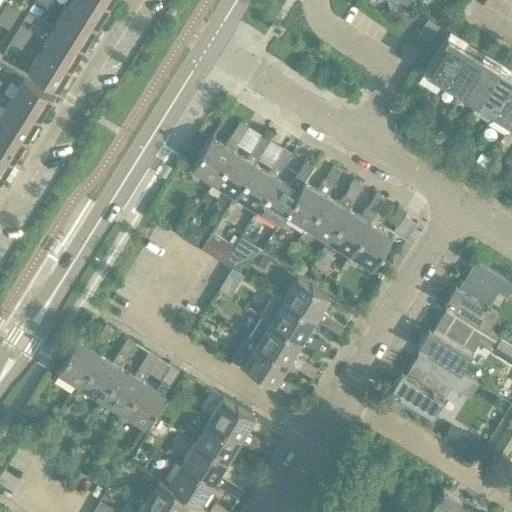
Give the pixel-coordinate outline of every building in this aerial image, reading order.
[(97,24),(110,3),(104,0),(71,0),(68,6),(97,24)] [(389,0),(407,11),(413,0),(389,0)] [(2,13),(12,19),(17,10),(7,4),(2,13)] [(84,45),(97,24),(68,6),(55,27),(84,45)] [(12,19),(2,13),(0,15),(0,24),(7,28),(12,19)] [(14,32),(26,39),(31,30),(20,23),(14,32)] [(71,66),(84,45),(55,27),(42,48),(71,66)] [(26,39),(14,32),(9,41),(20,48),(26,39)] [(444,80),(465,45),(447,34),(425,69),(444,80)] [(482,56),(465,45),(444,80),(461,91),(482,56)] [(57,88),(71,66),(42,48),(28,70),(57,88)] [(499,66),(482,56),(461,91),(477,101),(499,66)] [(477,101),(495,112),(511,83),(511,73),(499,66),(477,101)] [(24,77),(11,99),(39,117),(53,95),(24,77)] [(490,152),(501,134),(503,135),(511,122),(511,121),(511,83),(495,112),(486,125),(489,127),(478,145),(490,152)] [(0,120),(26,138),(39,117),(11,99),(0,115),(0,120)] [(191,166),(213,181),(233,148),(248,125),(240,119),(225,143),(211,134),(191,166)] [(0,150),(13,158),(26,138),(0,120),(0,150)] [(248,157),(233,148),(213,181),(235,194),(255,162),(256,162),(270,138),(262,133),(248,157)] [(268,170),(256,162),(255,162),(235,194),(257,208),(276,175),(292,152),(284,146),(268,170)] [(0,179),(13,158),(0,150),(0,179)] [(285,211),(305,179),(314,165),(305,160),(297,174),(296,174),(290,184),(276,175),(257,208),(279,222),(285,211)] [(318,188),(305,179),(285,211),(307,225),(327,193),(341,169),(333,164),(318,188)] [(307,225),(328,238),(348,206),(363,183),(355,178),(340,201),(327,193),(307,225)] [(328,238),(350,252),(370,220),(385,196),(377,191),(362,215),(348,206),(328,238)] [(398,205),(389,220),(397,225),(407,210),(398,205)] [(393,234),(370,220),(350,252),(372,266),(393,234)] [(189,223),(183,233),(196,242),(203,231),(189,223)] [(210,234),(202,248),(223,261),(233,245),(220,236),(218,239),(210,234)] [(267,240),(262,248),(271,253),(276,245),(267,240)] [(259,252),(254,261),(263,267),(269,258),(259,252)] [(444,301),(448,304),(487,327),(498,310),(490,305),(499,290),(508,295),(511,287),(511,281),(476,259),(459,286),(455,283),(444,301)] [(298,276),(284,299),(316,317),(339,332),(345,324),(321,309),(330,295),(298,276)] [(307,331),(316,317),(284,299),(273,292),(260,313),(302,339),(326,354),(331,346),(307,331)] [(429,326),(418,344),(422,347),(460,371),(471,353),(479,340),(492,348),(500,335),(487,327),(448,304),(433,329),(429,326)] [(294,353),(302,339),(260,313),(246,335),(288,362),(289,361),(312,376),(318,367),(294,353)] [(105,344),(114,328),(106,323),(96,339),(105,344)] [(280,375),(288,362),(246,335),(232,357),(243,364),(275,384),(275,383),(299,397),(304,389),(280,375)] [(79,384),(101,397),(121,365),(126,356),(136,341),(127,336),(118,351),(113,360),(99,352),(79,384)] [(57,370),(79,384),(99,352),(77,338),(57,370)] [(402,370),(390,388),(433,414),(444,396),(451,384),(468,395),(477,381),(460,371),(422,347),(406,372),(402,370)] [(149,369),(157,355),(149,350),(141,364),(149,369)] [(162,378),(170,383),(179,368),(171,363),(162,378)] [(121,365),(101,397),(123,411),(143,379),(121,365)] [(123,411),(146,425),(165,393),(143,379),(123,411)] [(210,419),(241,438),(255,415),(224,396),(210,419)] [(210,419),(196,441),(227,460),(241,438),(210,419)] [(511,444),(511,429),(507,426),(490,453),(502,460),(511,444)] [(265,452),(270,444),(255,435),(250,443),(265,452)] [(469,437),(462,448),(477,458),(484,446),(469,437)] [(196,441),(183,462),(214,482),(227,460),(196,441)] [(251,474),(256,466),(241,456),(236,465),(251,474)] [(183,462),(170,484),(191,498),(200,504),(214,482),(183,462)] [(182,511),(191,498),(170,484),(160,478),(146,501),(163,511),(182,511)] [(238,496),(243,488),(227,478),(222,486),(238,496)] [(475,511),(459,502),(461,498),(443,487),(427,511),(475,511)] [(215,511),(228,511),(230,510),(214,500),(209,508),(215,511)] [(139,511),(163,511),(146,501),(139,511)]
